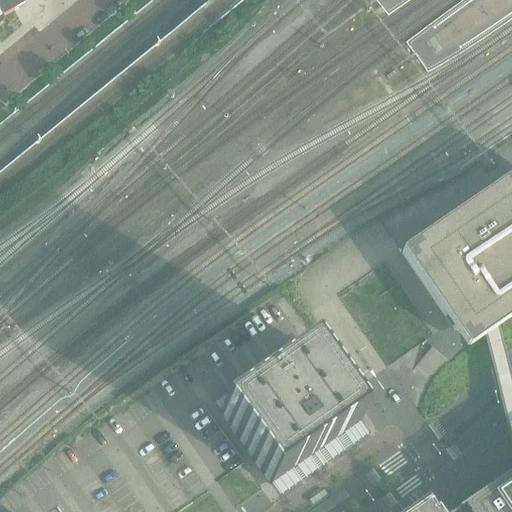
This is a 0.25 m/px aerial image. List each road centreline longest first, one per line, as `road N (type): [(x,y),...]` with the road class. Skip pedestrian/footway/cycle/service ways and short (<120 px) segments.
road 1 (tertiary): [(511,362),(421,442),(320,511)]
road 2 (tertiary): [(370,511),(511,404)]
road 3 (residential): [(0,81),(104,0)]
